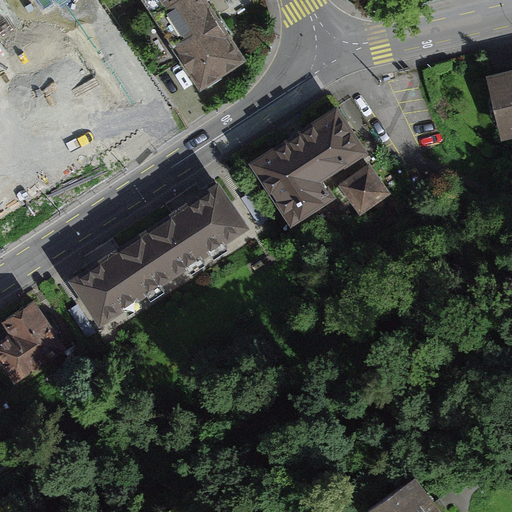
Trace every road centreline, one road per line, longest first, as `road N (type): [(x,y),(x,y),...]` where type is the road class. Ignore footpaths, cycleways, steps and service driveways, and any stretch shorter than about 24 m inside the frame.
road 1 (residential): [(0,280),(300,84),(332,51)]
road 2 (residential): [(332,51),(511,9)]
